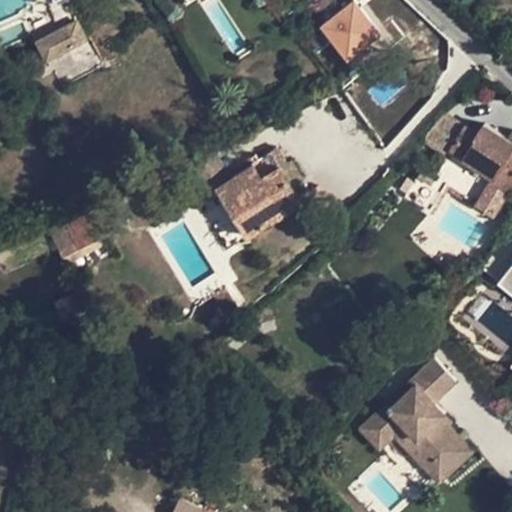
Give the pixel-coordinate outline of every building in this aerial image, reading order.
[(352,0),(322,22),(349,58),(379,37),(352,0)] [(76,21),(33,39),(47,72),(90,54),(76,21)] [(457,120),(444,112),(424,139),(446,155),(451,148),(443,143),(457,120)] [(484,122),(478,132),(457,120),(443,143),(451,148),(497,177),(502,167),(511,173),(511,139),(508,137),(484,122)] [(287,163),(277,149),(270,154),(279,167),(287,163)] [(270,154),(217,186),(247,234),(300,201),(291,186),(302,179),(291,160),(287,163),(279,167),(270,154)] [(413,181),(407,177),(401,187),(407,192),(405,195),(430,210),(447,183),(495,213),(507,193),(446,156),(434,175),(422,167),(413,181)] [(511,186),(511,173),(502,167),(497,177),(494,181),(509,191),(511,186)] [(97,208),(51,233),(62,257),(99,238),(92,225),(103,220),(97,208)] [(99,238),(62,257),(65,263),(102,244),(99,238)] [(511,264),(502,278),(511,286),(511,264)] [(226,286),(210,295),(216,304),(231,294),(226,286)] [(456,380),(435,357),(413,378),(416,382),(406,391),(390,406),(387,402),(366,421),(385,441),(405,422),(437,456),(432,461),(445,475),(472,449),(448,423),(440,414),(443,411),(434,401),(456,380)] [(406,391),(403,387),(387,402),(390,406),(406,391)] [(452,420),(443,411),(440,414),(448,423),(452,420)] [(361,426),(379,446),(385,441),(366,421),(361,426)] [(394,432),(426,466),(432,461),(437,456),(405,422),(394,432)] [(426,466),(439,480),(445,475),(432,461),(426,466)] [(223,490),(201,478),(187,505),(200,511),(241,511),(240,511),(242,507),(220,496),(223,490)]
